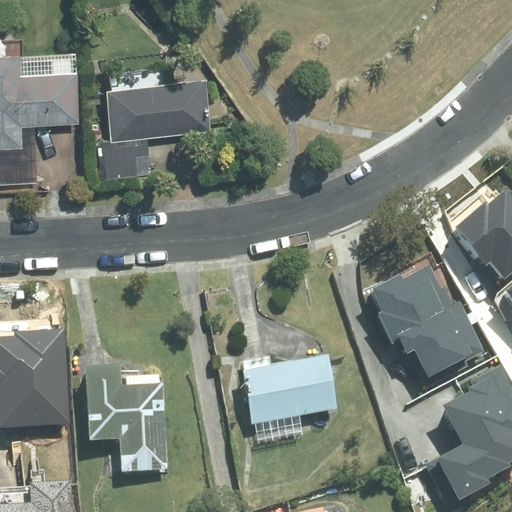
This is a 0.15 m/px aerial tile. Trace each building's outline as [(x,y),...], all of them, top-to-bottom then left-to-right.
[(23,49),(0,49),(0,145),(25,145),(24,122),(82,120),(80,67),(24,68),(23,49)] [(213,129),(209,75),(109,82),(113,136),(105,137),(108,175),(152,172),(149,134),(213,129)] [(501,282),(511,272),(511,198),(505,191),(489,204),(486,200),(448,232),(481,270),(486,265),(501,282)] [(464,360),(485,350),(461,302),(453,306),(444,290),(439,292),(427,268),(401,281),(399,278),(373,291),(384,312),(379,315),(392,340),(398,339),(423,388),(467,366),(464,360)] [(511,286),(502,294),(511,307),(511,286)] [(0,410),(0,425),(68,422),(64,329),(13,330),(13,335),(0,335),(0,410)] [(236,377),(230,378),(241,431),(327,415),(317,362),(265,372),(263,360),(234,366),(236,377)] [(511,378),(503,360),(468,379),(471,385),(466,388),(468,391),(443,404),(465,447),(430,465),(449,501),(488,481),(486,476),(510,464),(508,459),(511,456),(511,378)] [(124,365),(90,366),(94,441),(123,439),(124,471),(169,469),(165,384),(125,385),(124,365)] [(27,501),(0,502),(0,511),(69,511),(68,479),(26,481),(27,501)]
